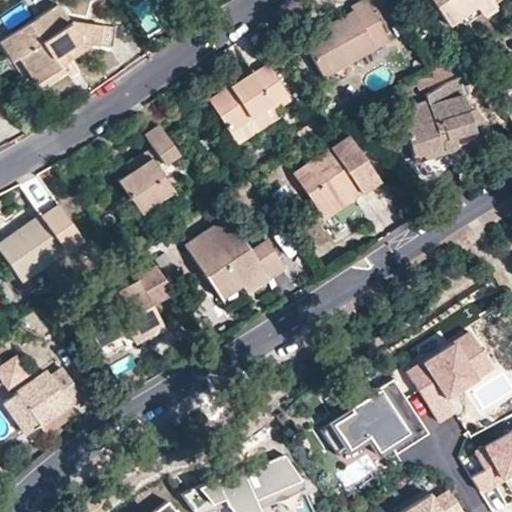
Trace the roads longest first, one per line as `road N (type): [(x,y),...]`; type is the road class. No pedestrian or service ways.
road 1 (residential): [(7,511),(38,477),(124,420),(511,188)]
road 2 (residential): [(257,0),(0,168)]
